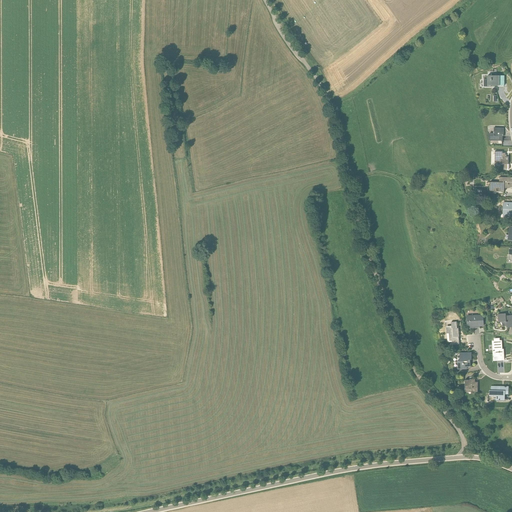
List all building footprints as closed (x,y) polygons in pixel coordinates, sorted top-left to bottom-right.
[(504,81),(504,76),(488,76),(488,79),(484,79),(484,87),(491,87),(491,86),(504,86),(504,81)] [(504,128),(499,128),(494,128),(494,133),(489,133),(489,140),(497,140),(502,140),(502,136),(504,136),(504,128)] [(506,153),(501,153),(501,152),(495,152),(495,164),(503,164),(508,164),(508,157),(506,157),(506,153)] [(511,177),(508,178),(499,177),(499,182),(490,182),(490,191),(497,191),(497,192),(504,192),(504,188),(508,188),(508,187),(511,187),(511,177)] [(511,202),(504,203),(503,203),(503,216),(511,216),(511,202)] [(511,315),(506,316),(506,313),(498,314),(498,322),(506,322),(506,323),(506,328),(511,327),(511,326),(511,318),(511,319),(511,315)] [(483,325),(483,320),(482,315),(467,316),(468,322),(468,327),(483,325)] [(458,328),(457,328),(457,322),(451,322),(452,326),(446,326),(447,333),(448,342),(452,342),(452,345),(459,344),(459,337),(458,328)] [(501,341),(499,341),(499,339),(494,339),(495,341),(493,342),(494,358),(499,358),(499,360),(504,360),(503,353),(501,353),(501,350),(502,350),(501,341)] [(458,369),(462,369),(467,369),(467,367),(470,367),(470,360),(472,360),(472,353),(459,353),(460,361),(457,361),(458,369)] [(478,392),(478,387),(478,382),(473,382),(473,380),(465,380),(465,390),(466,390),(466,392),(478,392)] [(503,400),(503,394),(508,394),(508,387),(491,386),(491,396),(496,396),(496,400),(503,400)]
